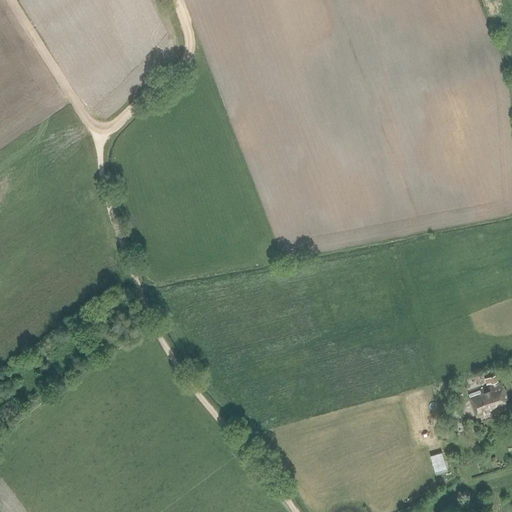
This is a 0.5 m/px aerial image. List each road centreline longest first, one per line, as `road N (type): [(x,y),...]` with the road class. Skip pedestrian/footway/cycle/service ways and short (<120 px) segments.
road 1 (track): [(152,324),(292,511)]
road 2 (track): [(98,137),(107,207),(152,324)]
road 3 (track): [(98,137),(183,65),(175,0)]
road 4 (track): [(11,0),(98,137)]
